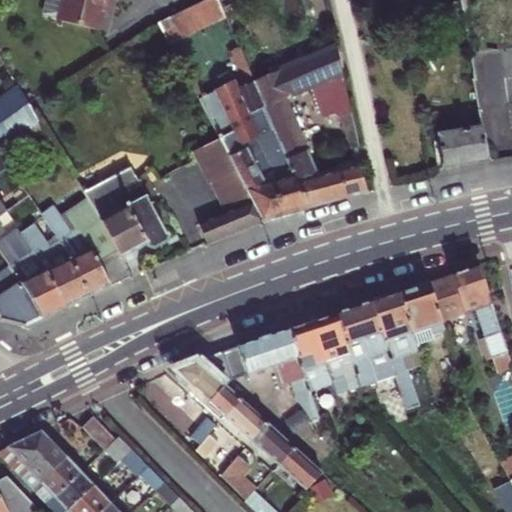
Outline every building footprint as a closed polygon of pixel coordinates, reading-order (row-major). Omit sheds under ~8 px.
[(59,0),(56,17),(99,26),(104,0),(59,0)] [(170,24),(180,44),(223,21),(215,1),(181,17),(170,24)] [(180,44),(170,24),(157,30),(168,50),(180,44)] [(333,50),(251,86),(305,213),(330,206),(347,201),(338,173),(316,179),(283,103),(308,92),(319,123),(336,116),(349,152),(356,151),(333,50)] [(245,89),(251,86),(244,69),(237,72),(245,89)] [(188,89),(218,145),(261,226),(273,222),(305,213),(251,86),(245,89),(235,93),(232,86),(205,98),(204,94),(202,95),(196,84),(188,89)] [(0,211),(1,211),(0,208),(0,152),(38,127),(26,108),(17,93),(0,103),(0,211)] [(481,159),(476,128),(434,136),(439,167),(454,164),(481,159)] [(261,226),(218,145),(197,155),(227,211),(194,227),(205,248),(261,226)] [(26,198),(0,158),(0,208),(1,211),(3,213),(26,198)] [(338,173),(347,201),(364,196),(354,168),(338,173)] [(136,184),(110,196),(88,207),(118,260),(136,251),(144,247),(147,253),(167,243),(136,184)] [(118,260),(88,207),(86,205),(59,222),(50,210),(39,218),(41,221),(57,244),(73,268),(88,297),(111,286),(128,278),(118,260)] [(41,221),(32,228),(45,251),(57,244),(41,221)] [(28,251),(63,309),(76,303),(88,297),(73,268),(57,244),(45,251),(32,228),(19,237),(28,251)] [(19,237),(9,243),(19,257),(28,251),(19,237)] [(43,319),(63,309),(28,251),(19,257),(9,243),(6,239),(0,242),(0,258),(9,271),(0,277),(0,320),(25,327),(43,319)] [(431,284),(444,322),(479,311),(507,394),(511,392),(511,356),(482,268),(431,284)] [(444,322),(431,284),(404,293),(419,340),(447,331),(444,322)] [(404,293),(374,303),(391,354),(411,411),(422,408),(407,357),(423,351),(419,340),(404,293)] [(374,303),(339,314),(363,388),(381,383),(373,359),(391,354),(374,303)] [(339,314),(315,322),(328,362),(340,359),(357,408),(368,404),(363,388),(339,314)] [(315,322),(291,330),(310,388),(322,385),(336,426),(348,422),(328,362),(315,322)] [(201,361),(229,386),(278,369),(284,388),(293,385),(299,405),(314,424),(321,422),(310,388),(291,330),(201,361)] [(175,371),(226,417),(243,398),(229,386),(201,361),(175,371)] [(254,442),(270,423),(243,398),(226,417),(254,442)] [(121,440),(99,418),(89,428),(110,450),(121,440)] [(229,430),(221,422),(210,435),(218,442),(229,430)] [(254,442),(280,466),(297,448),(270,423),(254,442)] [(53,468),(41,480),(45,485),(71,459),(44,431),(26,440),(53,468)] [(9,448),(34,473),(41,480),(53,468),(26,440),(9,448)] [(2,451),(3,455),(27,480),(34,473),(9,448),(2,451)] [(308,492),(326,473),(297,448),(280,466),(308,492)] [(38,491),(52,506),(85,474),(71,459),(45,485),(38,491)] [(34,473),(27,480),(38,491),(45,485),(41,480),(34,473)] [(52,506),(58,511),(72,511),(98,488),(85,474),(52,506)] [(0,483),(0,511),(38,511),(41,511),(11,478),(0,483)] [(98,488),(72,511),(107,511),(115,505),(98,488)] [(279,511),(258,491),(249,500),(261,511),(279,511)]
